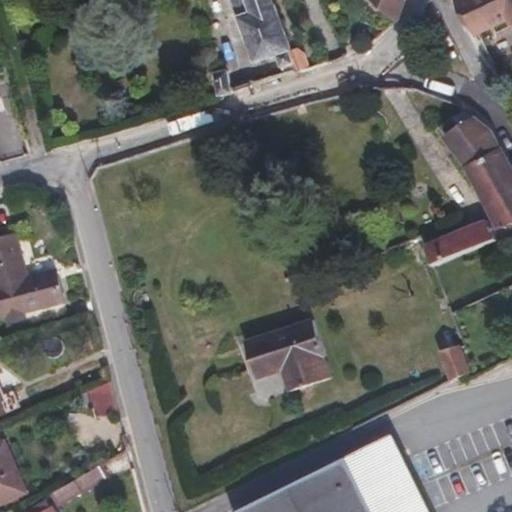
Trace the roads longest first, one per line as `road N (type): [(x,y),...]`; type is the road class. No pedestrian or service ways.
road 1 (residential): [(417,0),(375,61),(59,161)]
road 2 (residential): [(59,161),(157,511)]
road 3 (track): [(0,16),(39,167)]
